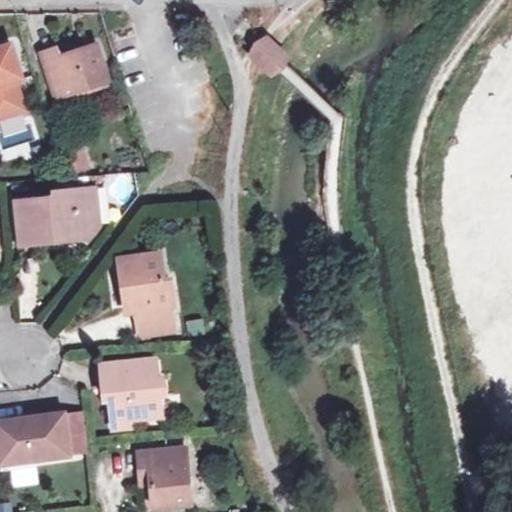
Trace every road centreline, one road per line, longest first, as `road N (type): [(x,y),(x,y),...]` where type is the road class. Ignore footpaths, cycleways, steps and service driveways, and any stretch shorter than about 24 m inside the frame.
road 1 (unclassified): [(476,511),(415,197),(435,91),(454,53),(504,0)]
road 2 (residential): [(288,511),(249,393),(231,193),(242,82),(223,0)]
